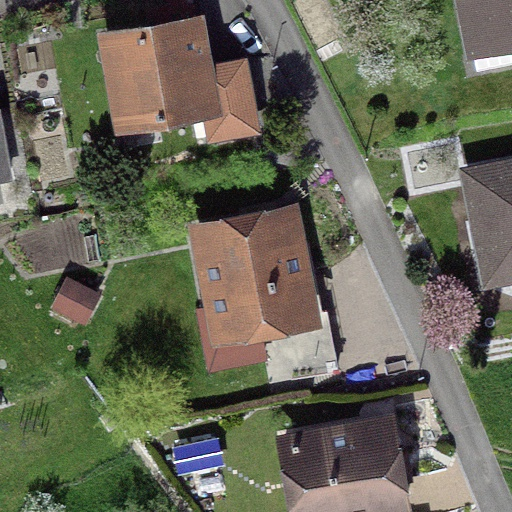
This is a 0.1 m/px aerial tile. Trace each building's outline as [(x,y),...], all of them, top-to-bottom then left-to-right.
[(511,0),(459,0),(469,51),(471,51),(474,63),(481,68),(511,61),(511,0)] [(209,136),(249,129),(237,65),(200,71),(192,22),(103,38),(116,112),(151,106),(153,120),(205,111),(209,136)] [(494,217),(505,273),(511,271),(511,168),(469,177),(477,221),(494,217)] [(255,329),(308,318),(288,219),(240,228),(239,221),(195,230),(213,322),(237,317),(255,329)] [(400,511),(384,423),(285,441),(298,511),(400,511)]
